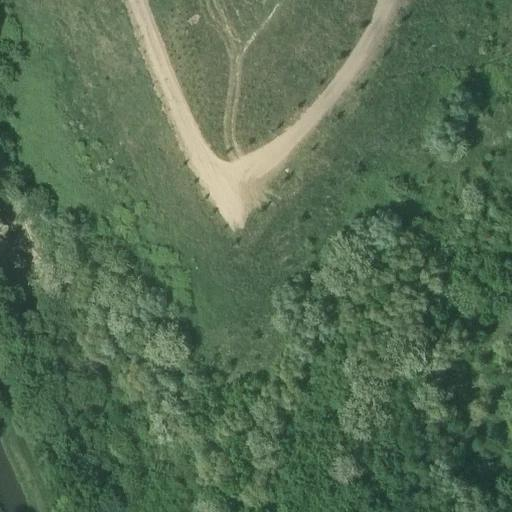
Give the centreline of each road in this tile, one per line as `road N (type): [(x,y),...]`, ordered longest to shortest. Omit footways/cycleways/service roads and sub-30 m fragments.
road 1 (track): [(392,0),(373,39),(308,123),(232,199)]
road 2 (track): [(0,389),(51,511)]
